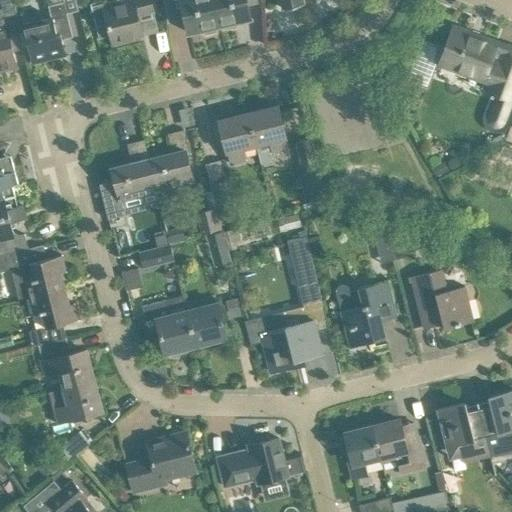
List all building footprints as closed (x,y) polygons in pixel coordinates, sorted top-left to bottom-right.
[(0,0),(3,8),(14,5),(13,0),(0,0)] [(118,0),(107,0),(92,4),(92,3),(90,3),(96,28),(98,28),(97,27),(108,24),(113,43),(143,35),(138,14),(154,10),(151,0),(124,0),(118,2),(118,0)] [(181,0),(185,18),(188,32),(202,28),(203,31),(205,32),(216,30),(217,28),(217,25),(220,24),(214,0),(181,0)] [(246,0),(214,0),(220,24),(223,24),(223,26),(226,28),(236,25),(237,23),(237,21),(251,17),(246,0)] [(20,24),(25,47),(29,46),(33,62),(66,54),(62,39),(73,36),(64,1),(48,5),(51,16),(20,24)] [(25,47),(20,24),(19,24),(14,5),(3,8),(0,8),(0,70),(17,66),(11,43),(22,40),(24,47),(25,47)] [(503,126),(506,122),(511,104),(511,93),(511,89),(511,44),(510,44),(504,60),(503,64),(491,59),(497,45),(481,39),(482,35),(470,30),(468,34),(453,28),(452,31),(448,30),(444,33),(443,37),(444,41),(447,44),(442,58),(497,79),(492,92),(496,93),(487,115),(487,120),(489,124),(493,127),(498,128),(503,126)] [(289,149),(286,137),(278,106),(248,113),(256,145),(256,144),(260,161),(265,164),(273,162),(275,158),(274,153),(289,149)] [(244,148),(256,145),(248,113),(220,120),(227,152),(228,152),(231,163),(247,159),(244,148)] [(149,158),(156,189),(193,180),(187,154),(191,153),(184,129),(168,133),(173,153),(149,158)] [(132,163),(112,168),(115,179),(100,183),(108,218),(125,214),(121,199),(156,189),(149,158),(144,139),(128,143),(132,163)] [(511,148),(503,146),(500,154),(511,158),(510,160),(511,160),(511,148)] [(0,199),(20,194),(11,155),(0,157),(0,199)] [(316,158),(300,161),(308,191),(312,208),(327,204),(323,188),(316,158)] [(219,214),(234,210),(226,180),(211,184),(219,214)] [(19,211),(24,209),(20,194),(0,199),(0,255),(10,252),(28,248),(25,233),(20,234),(13,231),(13,226),(16,220),(21,219),(19,211)] [(196,212),(201,233),(220,229),(215,207),(196,212)] [(385,221),(371,224),(379,255),(393,252),(389,234),(388,235),(385,221)] [(181,226),(167,229),(171,243),(184,239),(181,226)] [(230,228),(223,230),(228,249),(232,248),(230,242),(233,241),(230,228)] [(223,230),(223,229),(206,233),(215,265),(231,261),(228,249),(223,230)] [(393,252),(395,259),(409,255),(402,231),(389,234),(393,252)] [(312,253),(307,235),(287,240),(292,258),(312,253)] [(30,297),(66,288),(62,272),(66,271),(62,254),(47,258),(43,244),(28,248),(10,252),(0,255),(0,270),(12,267),(20,299),(30,297)] [(143,268),(174,259),(170,244),(139,253),(143,268)] [(473,321),(464,286),(447,290),(442,268),(411,275),(424,328),(443,323),(444,328),(473,321)] [(317,279),(301,283),(307,309),(324,304),(317,279)] [(338,287),(336,291),(350,346),(386,337),(382,319),(396,315),(387,280),(359,287),(360,291),(350,293),(349,289),(346,286),(342,285),(338,287)] [(67,338),(63,323),(79,319),(74,303),(70,304),(66,288),(30,297),(35,314),(43,312),(46,326),(30,330),(34,346),(39,345),(67,338)] [(188,309),(170,314),(166,299),(162,300),(142,305),(146,321),(156,319),(165,353),(180,349),(181,353),(194,349),(193,345),(197,344),(188,309)] [(197,344),(227,337),(218,301),(188,309),(197,344)] [(284,309),(245,319),(251,344),(252,344),(252,342),(262,340),(270,371),(297,364),(305,362),(303,357),(323,352),(315,319),(288,325),(286,321),(284,309)] [(86,349),(71,353),(67,338),(39,345),(43,360),(42,361),(45,374),(60,370),(65,388),(94,380),(94,379),(90,380),(86,367),(91,366),(86,349)] [(65,388),(49,392),(54,408),(57,421),(102,410),(98,393),(94,394),(90,381),(94,380),(65,388)] [(479,410),(489,449),(491,456),(495,474),(496,474),(493,462),(511,457),(511,390),(489,396),(492,406),(479,410)] [(489,449),(479,410),(468,412),(465,402),(438,409),(447,445),(458,443),(461,456),(489,449)] [(0,430),(12,432),(6,408),(0,409),(0,430)] [(423,459),(416,431),(404,434),(400,418),(373,425),(381,457),(380,457),(382,462),(397,458),(400,472),(425,465),(423,459)] [(380,457),(381,457),(373,425),(345,432),(352,458),(349,459),(353,477),(368,473),(365,461),(380,457)] [(53,472),(90,443),(80,430),(43,460),(53,472)] [(196,469),(191,450),(186,431),(147,441),(151,457),(127,464),(132,483),(134,492),(166,483),(165,477),(196,469)] [(241,451),(218,457),(223,476),(225,486),(257,478),(258,482),(268,480),(288,475),(306,471),(302,453),(283,458),(278,437),(249,444),(251,452),(242,454),(241,451)] [(13,473),(1,453),(0,453),(0,477),(3,481),(13,473)] [(87,497),(73,479),(50,499),(58,510),(56,511),(99,511),(98,511),(92,511),(83,500),(87,497)] [(449,511),(446,494),(393,505),(394,511),(449,511)] [(390,496),(359,503),(361,511),(380,511),(394,509),(393,505),(390,496)]
